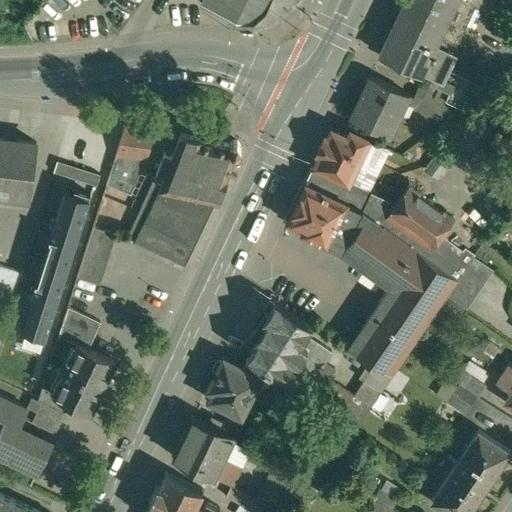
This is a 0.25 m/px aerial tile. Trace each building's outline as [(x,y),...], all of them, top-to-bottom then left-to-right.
[(205,0),(205,1),(258,26),(269,0),(205,0)] [(407,0),(382,55),(420,73),(422,68),(438,76),(473,4),(475,0),(407,0)] [(511,0),(475,0),(473,4),(511,23),(511,22),(511,0)] [(480,82),(448,65),(439,83),(432,80),(427,90),(448,109),(460,120),(480,82)] [(410,94),(371,75),(362,95),(352,115),(351,116),(390,135),(410,94)] [(448,109),(427,90),(420,86),(414,98),(422,101),(418,110),(433,125),(447,110),(448,109)] [(152,129),(126,126),(117,153),(144,156),(152,129)] [(348,136),(332,128),(328,137),(323,138),(318,147),(321,152),(315,165),(316,165),(349,181),(349,180),(359,160),(365,163),(375,141),(351,130),(348,136)] [(182,133),(172,154),(164,150),(154,174),(153,174),(127,236),(186,264),(218,197),(236,152),(237,152),(239,151),(241,150),(243,148),(244,145),(243,142),(242,141),(240,139),(239,138),(236,138),(234,138),(233,139),(231,140),(230,142),(182,133)] [(37,142),(0,137),(0,196),(30,200),(37,142)] [(144,156),(117,153),(106,188),(127,194),(130,195),(138,171),(139,171),(144,156)] [(396,203),(349,180),(349,181),(316,165),(307,183),(363,210),(343,251),(390,285),(349,347),(392,376),(447,294),(448,294),(474,256),(476,253),(465,246),(463,249),(443,234),(454,218),(408,185),(396,203)] [(307,183),(306,183),(288,220),(304,228),(304,229),(309,231),(309,233),(310,234),(311,235),(343,251),(363,210),(307,183)] [(127,194),(106,188),(102,202),(122,208),(127,194)] [(90,198),(64,189),(20,328),(45,336),(90,198)] [(102,202),(78,277),(99,283),(122,208),(102,202)] [(511,209),(501,227),(511,234),(511,209)] [(474,256),(448,294),(468,308),(494,269),(474,256)] [(24,272),(0,264),(0,287),(18,293),(24,272)] [(314,324),(276,299),(262,320),(265,323),(250,345),(253,346),(247,355),(279,375),(316,398),(330,378),(337,368),(326,361),(333,350),(307,334),(314,324)] [(103,323),(68,307),(63,322),(96,337),(103,323)] [(96,337),(63,322),(59,335),(80,345),(81,345),(90,349),(96,337)] [(90,349),(81,345),(80,345),(57,392),(56,394),(68,400),(92,411),(116,361),(90,349)] [(245,367),(224,356),(223,358),(217,359),(213,366),(214,367),(216,372),(208,388),(210,389),(207,395),(209,397),(209,398),(233,410),(232,411),(239,414),(245,413),(247,408),(247,405),(261,377),(261,376),(245,367)] [(279,375),(250,357),(245,367),(261,376),(261,377),(275,384),(279,375)] [(490,372),(470,359),(463,370),(470,374),(483,383),(490,372)] [(463,370),(458,367),(451,378),(463,385),(470,374),(463,370)] [(483,383),(470,374),(463,385),(480,396),(487,385),(483,383)] [(372,406),(330,378),(316,398),(359,425),(372,406)] [(57,392),(43,387),(39,399),(42,400),(63,410),(68,400),(56,394),(57,392)] [(27,406),(0,393),(0,453),(37,472),(51,443),(19,427),(29,406),(27,405),(27,406)] [(471,404),(454,393),(448,401),(466,413),(471,404)] [(63,410),(42,400),(32,420),(57,432),(67,412),(63,410)] [(233,434),(195,415),(175,456),(214,474),(225,451),(242,459),(248,445),(232,437),(233,434)] [(464,453),(494,473),(510,450),(479,429),(464,453)] [(301,461),(272,446),(263,466),(291,478),(301,461)] [(494,473),(464,453),(448,476),(479,496),(494,473)] [(204,489),(166,471),(160,485),(157,484),(149,500),(152,502),(146,511),(192,511),(198,501),(204,489)] [(468,511),(479,496),(448,476),(432,499),(451,511),(468,511)] [(271,511),(274,508),(231,485),(226,495),(259,511),(271,511)] [(398,498),(379,489),(375,498),(394,508),(398,498)] [(41,511),(0,492),(0,511),(41,511)] [(390,511),(394,509),(373,500),(365,510),(370,511),(390,511)] [(218,511),(220,507),(207,501),(206,504),(198,501),(192,511),(218,511)]
